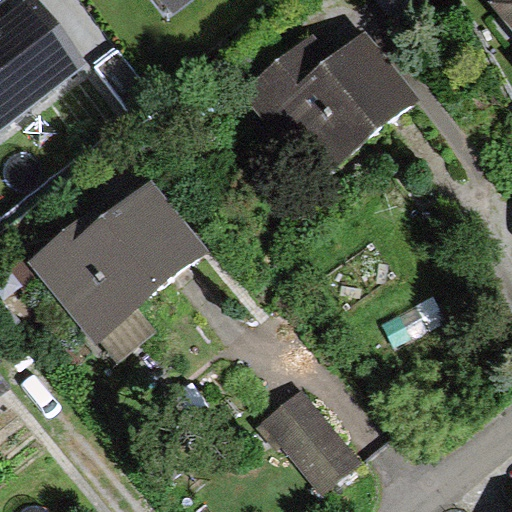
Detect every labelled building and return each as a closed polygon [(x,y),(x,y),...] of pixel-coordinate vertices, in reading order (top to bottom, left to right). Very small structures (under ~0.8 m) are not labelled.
[(429,0),(368,0),(392,29),(429,0)] [(511,0),(510,0),(492,16),(511,40),(511,0)] [(0,135),(85,70),(33,4),(0,29),(0,135)] [(241,95),(275,140),(288,131),(317,170),(399,109),(351,46),(323,68),(307,45),(241,95)] [(196,259),(146,198),(97,238),(86,225),(32,268),(110,365),(149,333),(132,311),(196,259)] [(291,511),(344,472),(291,403),(252,432),(272,457),(199,511),(291,511)]
